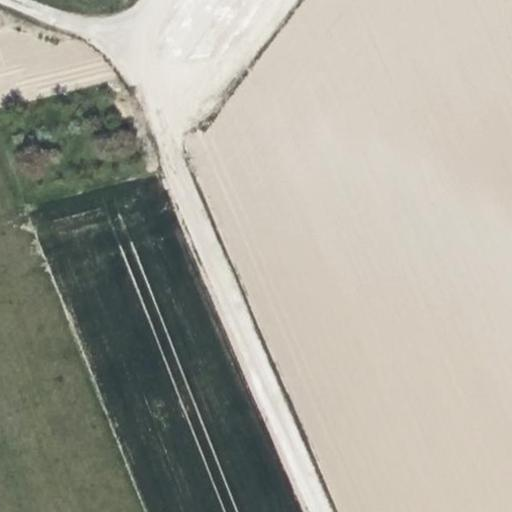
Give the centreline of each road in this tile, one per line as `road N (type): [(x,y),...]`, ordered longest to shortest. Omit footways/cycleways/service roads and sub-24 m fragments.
road 1 (track): [(161,0),(126,51),(324,511)]
road 2 (residential): [(0,5),(126,51)]
